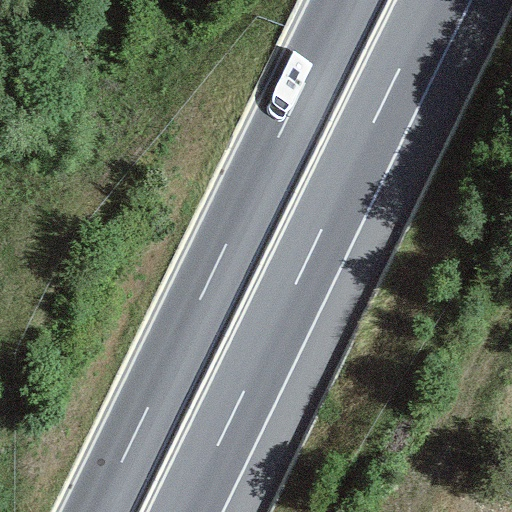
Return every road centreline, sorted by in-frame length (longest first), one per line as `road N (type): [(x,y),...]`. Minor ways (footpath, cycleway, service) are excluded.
road 1 (trunk): [(185,511),(434,0)]
road 2 (trunk): [(345,0),(97,511)]
